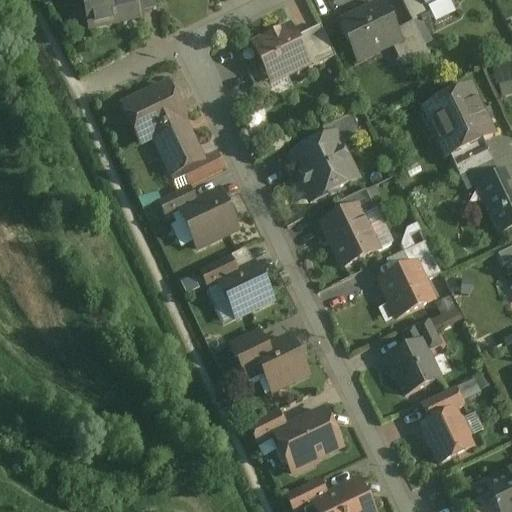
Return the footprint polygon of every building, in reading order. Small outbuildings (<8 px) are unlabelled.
[(134,0),(81,0),(89,32),(122,25),(122,23),(131,21),(132,23),(140,21),(139,17),(134,0)] [(151,0),(134,0),(139,17),(154,13),(151,0)] [(420,0),(398,0),(411,26),(429,17),(426,10),(420,0)] [(420,0),(426,10),(447,0),(420,0)] [(380,8),(366,15),(366,16),(359,20),(358,19),(338,29),(350,54),(360,49),(363,56),(377,49),(379,53),(390,48),(398,44),(393,34),(380,8)] [(411,26),(393,34),(398,44),(390,48),(401,70),(426,57),(411,26)] [(319,29),(293,42),(307,69),(305,70),(307,73),(334,60),(319,29)] [(277,36),(266,41),(266,42),(251,49),(261,69),(258,77),(267,80),(268,82),(283,75),(285,80),(305,70),(307,69),(293,42),(290,35),(279,41),(277,36)] [(493,67),(498,92),(511,89),(511,65),(511,63),(493,67)] [(167,91),(123,112),(140,148),(152,142),(171,180),(200,166),(181,128),(184,126),(167,91)] [(468,91),(429,110),(442,137),(434,141),(444,162),(448,160),(481,144),(491,139),(468,91)] [(349,119),(320,133),(326,143),(334,140),(338,148),(359,137),(349,119)] [(326,143),(287,162),(304,195),(307,193),(313,204),(355,183),(338,148),(334,140),(326,143)] [(481,144),(448,160),(458,180),(490,165),(481,144)] [(511,181),(508,174),(475,190),(497,238),(511,230),(511,181)] [(364,193),(332,209),(338,220),(356,211),(360,220),(373,214),(364,193)] [(172,222),(192,262),(237,239),(217,199),(172,222)] [(338,220),(320,228),(340,271),(376,254),(360,220),(356,211),(338,220)] [(410,270),(379,285),(396,321),(430,305),(423,292),(426,284),(439,277),(424,245),(403,256),(410,270)] [(511,247),(497,254),(503,266),(511,261),(511,247)] [(228,261),(198,275),(207,293),(218,288),(217,286),(236,277),(228,261)] [(236,277),(217,286),(218,288),(235,322),(270,305),(253,269),(236,277)] [(427,324),(399,338),(406,353),(420,346),(425,356),(439,349),(427,324)] [(257,336),(229,349),(241,374),(257,367),(253,358),(264,352),(257,336)] [(286,344),(267,353),(265,352),(264,352),(253,358),(257,367),(271,396),(305,380),(287,342),(286,342),(286,344)] [(406,353),(386,363),(391,373),(389,378),(395,380),(404,399),(438,383),(425,356),(420,346),(406,353)] [(452,393),(420,409),(429,427),(452,416),(461,411),(452,393)] [(284,432),(272,438),(272,439),(278,452),(277,453),(274,458),(279,468),(285,469),(286,469),(290,477),(295,478),(312,470),(314,465),(340,452),(322,414),(284,432)] [(276,416),(247,431),(255,448),(272,439),(272,438),(284,432),(276,416)] [(429,427),(420,432),(421,433),(423,432),(424,436),(422,442),(426,451),(432,453),(438,465),(436,466),(437,467),(471,451),(470,449),(468,450),(465,444),(467,440),(460,425),(456,424),(452,416),(429,427)] [(505,475),(483,486),(490,500),(495,511),(511,511),(511,475),(506,478),(505,475)] [(324,501),(310,507),(311,508),(312,511),(368,511),(356,485),(324,501)] [(317,486),(286,501),(291,511),(303,511),(311,508),(310,507),(324,501),(317,486)] [(495,511),(490,500),(468,510),(469,511),(495,511)]
